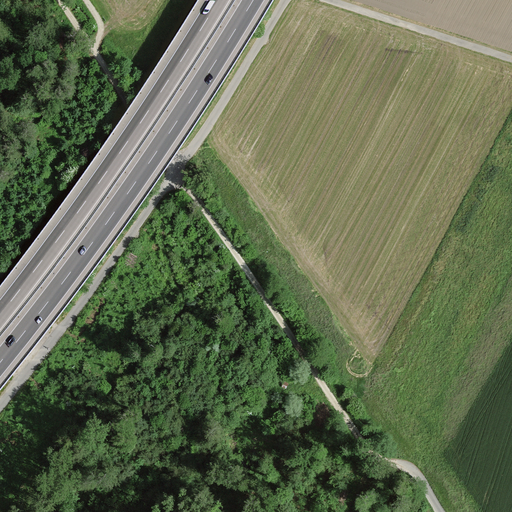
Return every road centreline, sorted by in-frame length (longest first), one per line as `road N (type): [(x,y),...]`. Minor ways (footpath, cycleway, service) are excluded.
road 1 (track): [(58,0),(373,457),(411,469),(440,511)]
road 2 (motorway): [(0,362),(129,191),(253,0)]
road 3 (motorway): [(218,0),(0,314)]
road 4 (unclassified): [(0,406),(176,171)]
road 5 (unclassified): [(284,0),(176,171)]
road 6 (track): [(330,0),(511,58)]
